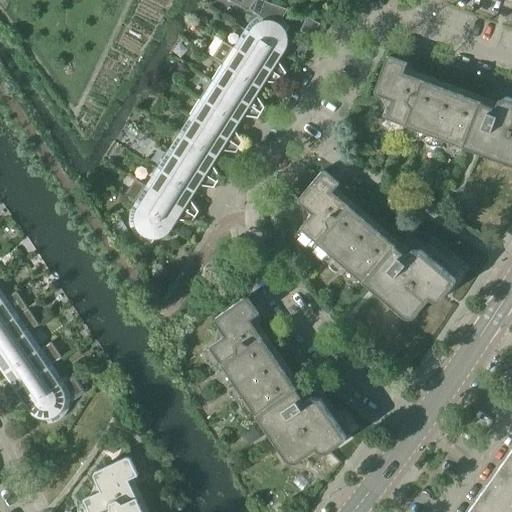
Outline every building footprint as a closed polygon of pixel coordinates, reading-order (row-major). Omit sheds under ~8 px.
[(245,30),(282,53),(284,51),(285,49),(286,47),(286,45),(287,42),(287,40),(287,37),(286,35),(285,33),(288,28),(287,26),(285,24),(283,22),(281,20),(279,19),(285,9),(261,0),(228,0),(259,17),(257,18),(254,20),(252,21),(250,23),(248,25),(246,28),(245,30)] [(300,30),(312,36),(318,24),(307,18),(300,30)] [(245,30),(234,48),(283,79),(286,73),(278,61),(282,53),(245,30)] [(213,59),(223,65),(260,88),(264,82),(279,84),(283,79),(234,48),(224,42),(213,59)] [(385,118),(472,151),(511,165),(511,99),(506,97),(497,101),(495,107),(480,102),(403,73),(407,63),(390,57),(389,56),(388,57),(387,57),(386,58),(386,59),(374,90),(374,91),(374,93),(375,94),(376,95),(392,101),(385,118)] [(223,65),(212,82),(261,113),(264,108),(256,95),(260,88),(223,65)] [(212,82),(201,99),(238,123),(242,116),(257,118),(261,113),(212,82)] [(201,99),(190,116),(239,147),(242,142),(234,129),(238,123),(201,99)] [(190,116),(179,134),(216,157),(220,150),(235,153),(239,147),(190,116)] [(179,134),(168,152),(217,182),(220,177),(212,164),(216,157),(179,134)] [(168,152),(157,169),(194,192),(198,185),(213,188),(217,182),(168,152)] [(157,169),(146,186),(195,217),(198,212),(190,199),(194,192),(157,169)] [(299,228),(370,288),(375,293),(402,316),(406,318),(410,318),(414,317),(417,314),(419,311),(429,299),(430,300),(432,301),(434,301),(436,301),(437,301),(439,301),(441,300),(442,299),(444,298),(444,297),(446,294),(454,284),(455,283),(455,282),(455,280),(455,279),(454,278),(420,250),(410,251),(406,255),(332,192),(339,184),(326,172),(325,172),(324,171),(322,171),(321,172),(320,172),(299,198),(298,199),(298,200),(298,201),(298,202),(299,203),(311,214),(299,228)] [(125,197),(135,203),(172,226),(176,220),(191,222),(195,217),(146,186),(136,180),(125,197)] [(419,194),(422,187),(409,182),(406,189),(419,194)] [(440,193),(434,191),(430,199),(437,202),(440,193)] [(172,226),(135,203),(133,206),(132,208),(131,211),(130,213),(129,216),(129,219),(129,222),(130,224),(131,227),(132,230),(133,232),(135,234),(136,237),(138,238),(141,240),(143,241),(146,242),(148,243),(151,244),(154,239),(156,239),(159,238),(161,237),(163,236),(165,235),(167,233),(169,232),(170,229),(172,226)] [(0,326),(27,309),(15,292),(6,298),(0,302),(0,326)] [(296,387),(283,369),(250,320),(258,314),(248,299),(247,299),(246,298),(245,298),(244,298),(243,299),(216,317),(216,318),(215,319),(214,320),(214,321),(214,322),(215,323),(224,336),(209,347),(285,458),(288,461),(292,462),(296,462),(300,461),(303,458),(316,449),(317,450),(318,451),(320,452),(321,453),(323,453),(325,453),(327,453),(329,452),(330,451),(333,448),(344,441),(345,440),(345,439),(346,438),(345,437),(345,436),(345,435),(320,399),(310,397),(305,401),(296,387)] [(0,353),(30,334),(39,327),(27,309),(0,326),(0,353)] [(0,367),(4,373),(40,349),(30,334),(0,353),(0,367)] [(0,393),(4,398),(52,366),(40,349),(4,373),(8,380),(0,393)] [(22,401),(27,408),(63,383),(52,366),(4,398),(7,403),(22,401)] [(73,376),(63,383),(27,408),(30,412),(31,413),(33,415),(35,416),(38,417),(40,418),(42,419),(45,419),(48,424),(50,423),(53,422),(56,421),(58,420),(60,418),(62,416),(64,414),(66,412),(67,409),(68,407),(69,404),(69,403),(71,403),(85,393),(76,380),(73,376)] [(511,511),(511,448),(467,511),(511,511)] [(100,491),(83,499),(89,511),(143,511),(128,479),(138,475),(130,459),(130,458),(129,457),(128,457),(126,457),(125,457),(96,471),(95,471),(94,472),(93,473),(93,475),(93,476),(94,477),(100,491)]
